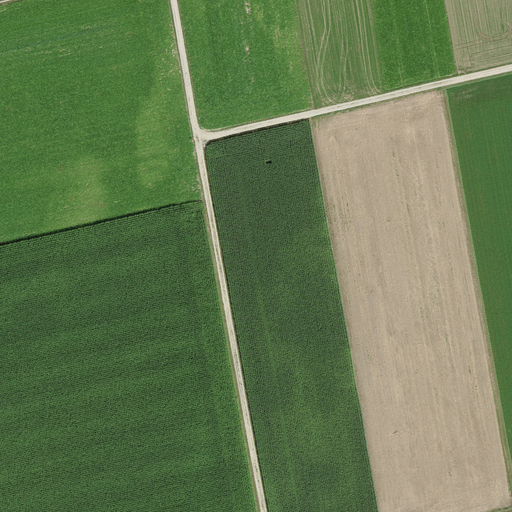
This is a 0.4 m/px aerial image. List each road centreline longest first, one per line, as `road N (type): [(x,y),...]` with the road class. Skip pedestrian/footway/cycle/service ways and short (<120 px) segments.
road 1 (track): [(267,511),(170,0)]
road 2 (track): [(511,66),(194,141)]
